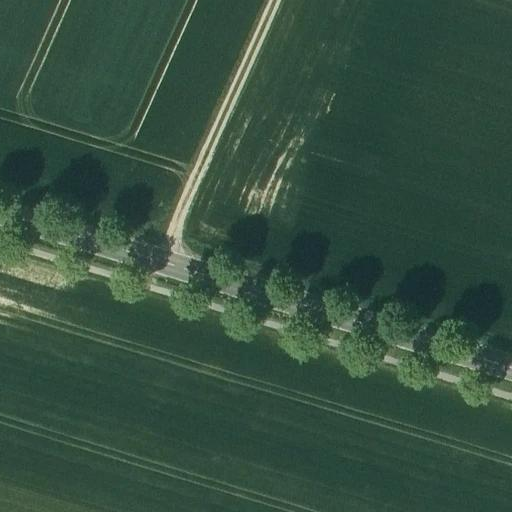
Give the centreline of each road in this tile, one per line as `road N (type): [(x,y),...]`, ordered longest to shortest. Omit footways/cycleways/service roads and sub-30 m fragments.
road 1 (tertiary): [(0,213),(511,369)]
road 2 (track): [(275,0),(160,261)]
